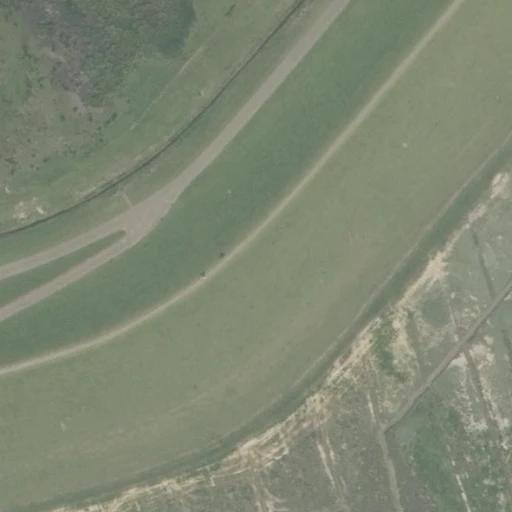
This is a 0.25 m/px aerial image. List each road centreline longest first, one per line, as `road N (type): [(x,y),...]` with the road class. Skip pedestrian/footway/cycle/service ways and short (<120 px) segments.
road 1 (track): [(342,0),(158,208),(0,278)]
road 2 (track): [(158,208),(101,261),(0,316)]
